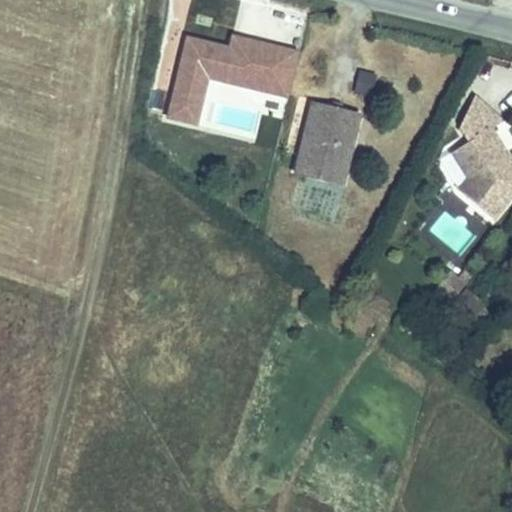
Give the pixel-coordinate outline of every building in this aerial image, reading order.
[(183,30),(166,120),(198,126),(207,82),(289,98),(298,53),(183,30)] [(369,103),(377,73),(358,69),(350,98),(369,103)] [(476,154),(450,168),(467,185),(458,194),(497,229),(511,211),(511,166),(502,150),(509,133),(476,104),(461,133),(476,154)] [(355,119),(308,107),(291,178),(338,189),(355,119)] [(444,209),(427,230),(460,256),(477,235),(444,209)] [(466,295),(450,282),(435,301),(451,313),(466,295)]
